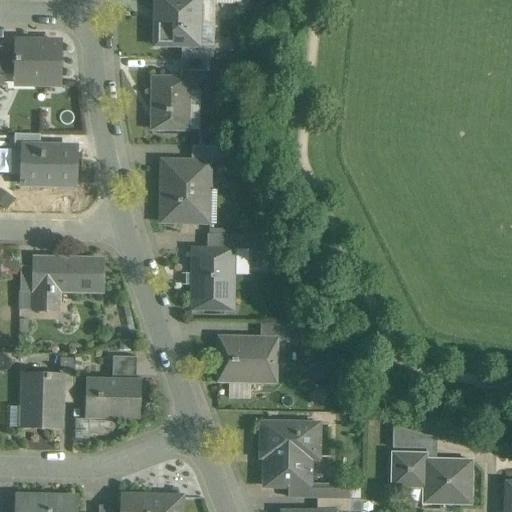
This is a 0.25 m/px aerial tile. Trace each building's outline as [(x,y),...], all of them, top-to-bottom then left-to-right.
[(199,0),(156,0),(155,45),(182,46),(198,47),(199,0)] [(61,43),(15,43),(15,64),(19,64),(19,79),(43,80),(43,85),(60,85),(61,43)] [(212,47),(198,47),(182,46),(182,58),(207,59),(212,59),(212,47)] [(182,58),(181,58),(180,72),(206,73),(207,59),(182,58)] [(188,79),(152,79),(152,129),(188,130),(188,79)] [(40,135),(14,134),(13,148),(21,148),(40,148),(40,135)] [(224,147),(191,147),(191,158),(220,159),(224,147)] [(40,148),(21,148),(20,183),(76,185),(77,149),(40,148)] [(208,164),(163,163),(162,221),(202,222),(203,193),(207,193),(208,164)] [(258,236),(228,236),(227,250),(234,250),(234,251),(265,252),(258,236)] [(227,250),(192,249),(191,310),(232,311),(234,251),(234,250),(227,250)] [(103,259),(33,258),(32,312),(35,312),(35,306),(54,306),(54,291),(102,292),(103,259)] [(303,325),(261,324),(260,340),(276,341),(311,343),(312,342),(303,325)] [(260,340),(220,339),(218,382),(275,383),(276,341),(260,340)] [(137,357),(117,356),(116,379),(136,379),(137,357)] [(74,370),(60,370),(60,375),(62,375),(62,396),(74,396),(74,370)] [(60,375),(24,374),(23,428),(61,429),(62,396),(62,375),(60,375)] [(116,379),(85,378),(85,419),(140,419),(141,379),(136,379),(116,379)] [(21,407),(11,407),(11,427),(21,426),(21,407)] [(318,425),(262,424),(261,457),(265,458),(265,486),(293,486),(310,487),(310,486),(310,459),(318,459),(318,425)] [(433,438),(393,427),(392,449),(430,450),(433,438)] [(472,461),(426,460),(426,454),(392,454),(391,487),(424,488),(424,504),(471,505),(472,461)] [(319,486),(310,486),(310,487),(293,486),(292,499),(318,500),(319,499),(319,486)] [(350,487),(319,486),(319,499),(349,500),(350,487)] [(77,511),(78,498),(15,496),(14,511),(77,511)] [(180,511),(181,498),(120,497),(119,511),(180,511)] [(319,499),(318,500),(318,511),(338,511),(349,511),(349,500),(319,499)]
